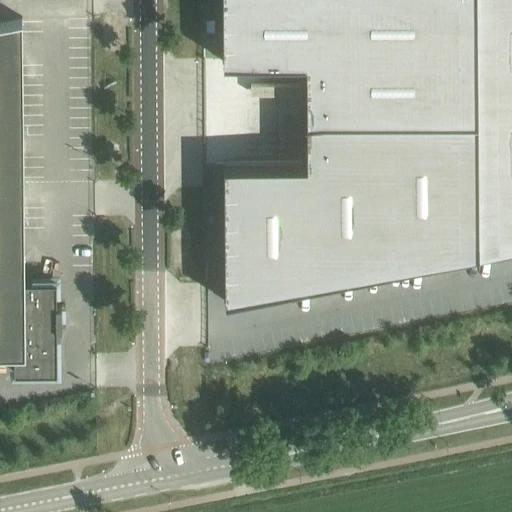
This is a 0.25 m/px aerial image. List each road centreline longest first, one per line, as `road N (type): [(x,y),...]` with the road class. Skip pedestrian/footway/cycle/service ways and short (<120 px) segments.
road 1 (unclassified): [(149,0),(151,402),(160,480)]
road 2 (tertiary): [(160,480),(511,406)]
road 3 (tertiary): [(0,511),(160,480)]
